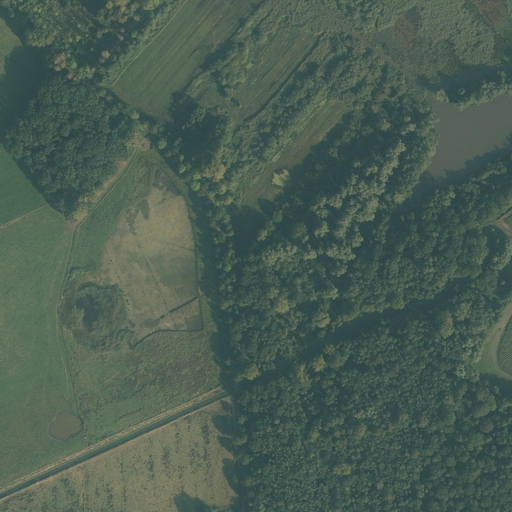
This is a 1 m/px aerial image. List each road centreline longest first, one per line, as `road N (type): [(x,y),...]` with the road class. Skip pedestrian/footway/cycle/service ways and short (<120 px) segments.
road 1 (track): [(235,383),(0,492)]
road 2 (track): [(87,84),(172,148),(201,183),(223,258)]
road 3 (track): [(223,258),(235,383)]
